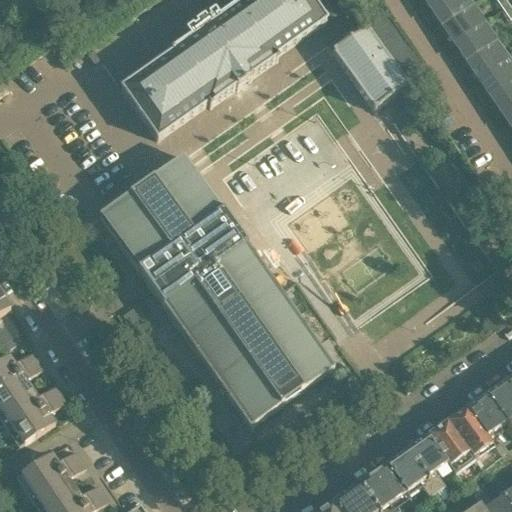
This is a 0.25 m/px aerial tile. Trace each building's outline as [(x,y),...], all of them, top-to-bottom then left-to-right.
[(238,6),(234,8),(218,20),(214,14),(207,19),(208,21),(205,23),(203,21),(195,27),(196,30),(193,32),(191,30),(184,35),(188,41),(168,55),(169,57),(126,88),(125,87),(119,91),(119,92),(121,96),(122,95),(154,140),(153,141),(156,144),(157,144),(164,140),(163,139),(207,108),(209,110),(210,111),(211,109),(235,92),(236,93),(244,87),(251,82),(250,81),(274,64),(275,65),(277,63),(275,60),(319,29),(320,30),(326,25),(327,24),(324,20),(324,21),(309,0),(250,0),(240,7),(238,6)] [(429,0),(425,3),(441,28),(471,7),(465,0),(429,0)] [(503,12),(509,7),(504,0),(498,0),(496,1),(503,12)] [(483,25),(471,7),(441,28),(454,45),(483,25)] [(511,20),(511,11),(509,7),(503,12),(510,22),(511,20)] [(368,30),(367,29),(335,52),(331,55),(373,114),(409,89),(408,88),(425,76),(384,18),(368,30)] [(454,45),(466,63),(495,43),(483,25),(454,45)] [(507,61),(495,43),(466,63),(478,81),(507,61)] [(478,81),(490,99),(511,83),(511,68),(507,61),(478,81)] [(511,110),(511,83),(490,99),(502,117),(511,110)] [(511,110),(502,117),(511,131),(511,110)] [(279,403),(295,392),(299,397),(333,373),(183,160),(172,168),(99,220),(249,432),(283,408),(279,403)] [(0,318),(10,312),(0,297),(0,318)] [(132,312),(123,319),(133,332),(141,325),(132,312)] [(11,341),(0,348),(4,354),(15,347),(11,341)] [(15,369),(8,359),(0,363),(0,413),(0,414),(31,393),(25,383),(43,372),(32,357),(15,369)] [(511,435),(511,395),(505,385),(486,398),(506,426),(511,435)] [(31,393),(0,414),(1,415),(0,415),(0,424),(5,421),(23,449),(55,428),(48,417),(65,406),(55,391),(38,403),(31,393)] [(486,440),(506,426),(486,398),(467,412),(486,440)] [(493,449),(486,440),(467,412),(447,425),(475,465),(487,457),(495,452),(493,449)] [(447,425),(428,439),(447,467),(446,467),(449,471),(451,473),(455,479),(475,465),(447,425)] [(436,480),(449,471),(446,467),(447,467),(428,439),(407,453),(427,481),(437,496),(444,491),(436,480)] [(500,444),(493,449),(495,452),(501,460),(508,455),(500,444)] [(437,496),(427,481),(407,453),(387,468),(406,496),(408,500),(422,490),(430,501),(437,496)] [(20,478),(43,511),(74,492),(68,482),(86,470),(75,455),(58,467),(51,457),(20,478)] [(501,462),(511,477),(511,476),(511,460),(509,456),(501,462)] [(387,468),(360,487),(376,511),(398,511),(396,508),(408,500),(406,496),(387,468)] [(376,511),(360,487),(333,506),(336,511),(376,511)] [(96,511),(108,504),(98,489),(81,501),(74,492),(43,511),(96,511)] [(511,511),(511,493),(503,499),(511,511)] [(511,511),(503,499),(501,496),(498,498),(500,501),(490,507),(482,494),(473,499),(481,511),(511,511)] [(193,509),(194,511),(216,511),(210,499),(193,509)]
